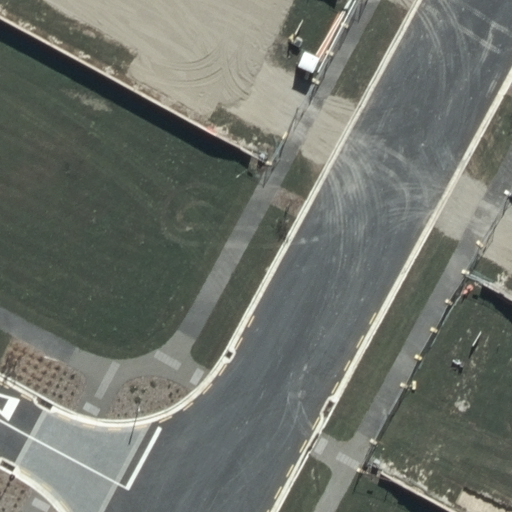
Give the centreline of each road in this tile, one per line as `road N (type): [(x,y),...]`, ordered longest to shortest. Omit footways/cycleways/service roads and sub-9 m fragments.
road 1 (residential): [(208,511),(489,0)]
road 2 (residential): [(164,511),(0,421)]
